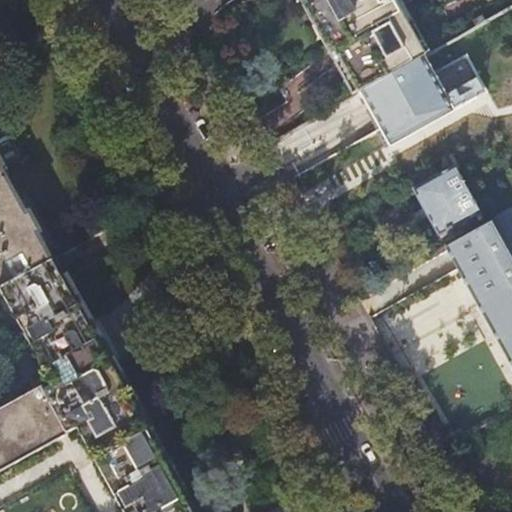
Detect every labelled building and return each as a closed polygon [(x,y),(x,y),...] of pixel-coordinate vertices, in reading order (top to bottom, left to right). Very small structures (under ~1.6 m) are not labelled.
[(359,93),(425,56),(398,5),(407,0),(307,0),(333,47),(334,47),(359,93)] [(477,27),(487,22),(483,16),(474,21),(477,27)] [(16,280),(52,260),(24,211),(0,166),(0,255),(3,256),(16,280)] [(439,236),(481,213),(455,167),(415,189),(426,211),(439,236)] [(511,208),(486,223),(445,246),(453,260),(458,269),(465,282),(467,281),(478,275),(483,285),(511,268),(511,208)] [(100,347),(52,260),(16,280),(0,288),(0,289),(26,336),(25,336),(27,340),(28,340),(53,385),(44,389),(43,387),(0,410),(0,475),(69,436),(69,435),(78,429),(119,503),(117,503),(120,509),(121,508),(123,511),(191,511),(108,362),(100,347)] [(478,275),(467,281),(480,304),(478,305),(504,352),(511,366),(511,268),(483,285),(478,275)] [(108,343),(100,347),(108,362),(116,358),(112,351),(108,343)]
